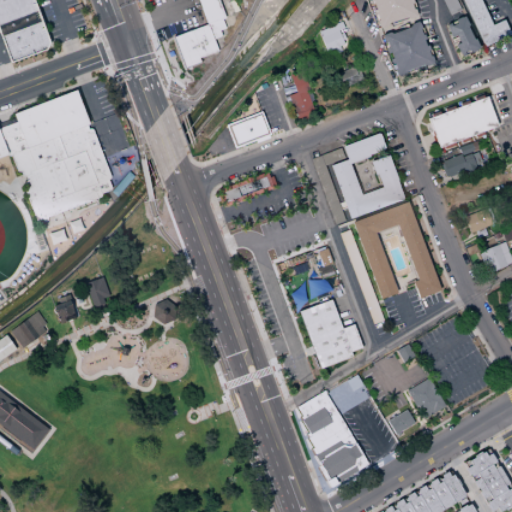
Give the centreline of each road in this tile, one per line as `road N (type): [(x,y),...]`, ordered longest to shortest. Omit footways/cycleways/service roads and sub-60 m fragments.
road 1 (residential): [(511,365),(467,296),(356,9)]
road 2 (residential): [(180,185),(511,58)]
road 3 (secondary): [(173,166),(285,468)]
road 4 (residential): [(266,417),(511,269)]
road 5 (residential): [(334,511),(511,404)]
